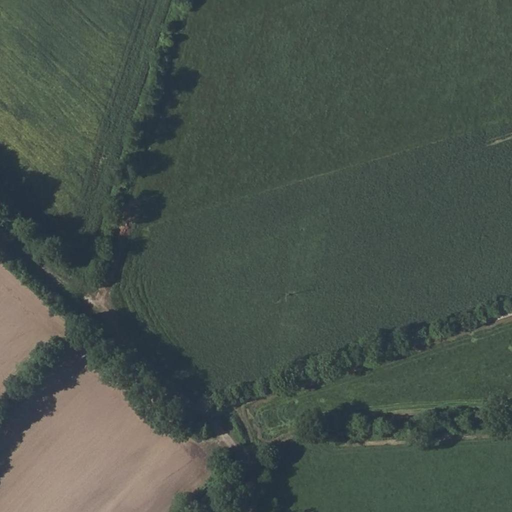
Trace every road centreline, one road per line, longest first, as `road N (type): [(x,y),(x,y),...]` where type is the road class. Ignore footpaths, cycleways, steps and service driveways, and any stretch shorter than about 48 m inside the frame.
road 1 (track): [(246,511),(246,465),(108,327),(82,269),(0,191)]
road 2 (track): [(511,314),(202,415)]
